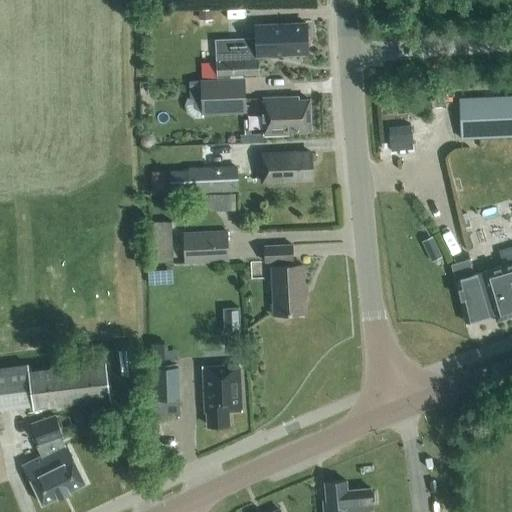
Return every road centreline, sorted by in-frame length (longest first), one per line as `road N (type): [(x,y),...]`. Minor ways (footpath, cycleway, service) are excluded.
road 1 (tertiary): [(399,408),(380,344),(362,212),(347,0)]
road 2 (tertiary): [(168,511),(399,408)]
